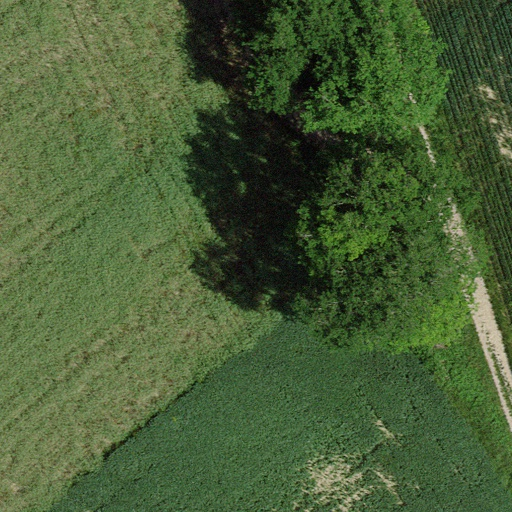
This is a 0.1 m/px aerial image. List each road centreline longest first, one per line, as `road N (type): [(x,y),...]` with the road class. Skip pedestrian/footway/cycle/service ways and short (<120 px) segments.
road 1 (track): [(511,416),(363,0)]
road 2 (track): [(243,0),(280,91),(304,127),(358,150),(419,159)]
